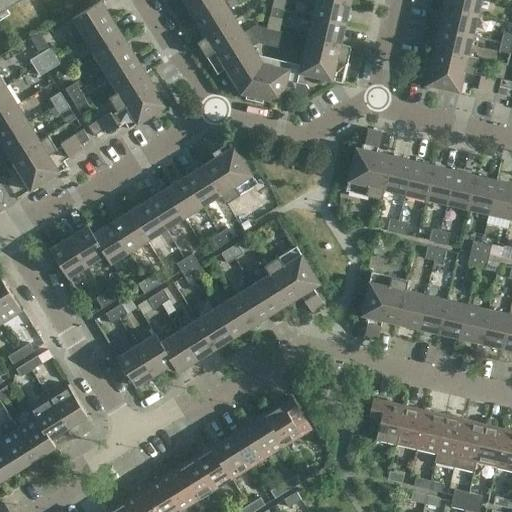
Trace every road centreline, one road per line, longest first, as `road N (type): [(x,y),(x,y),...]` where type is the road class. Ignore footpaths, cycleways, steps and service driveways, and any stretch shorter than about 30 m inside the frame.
road 1 (residential): [(511,397),(322,343),(253,365),(125,437)]
road 2 (residential): [(6,234),(117,182),(212,118)]
road 3 (residential): [(125,437),(6,234)]
road 4 (residential): [(212,118),(231,110),(310,130),(370,94)]
road 5 (residential): [(511,141),(381,109),(370,94)]
road 6 (residential): [(212,118),(135,0)]
road 7 (residential): [(125,437),(23,511)]
